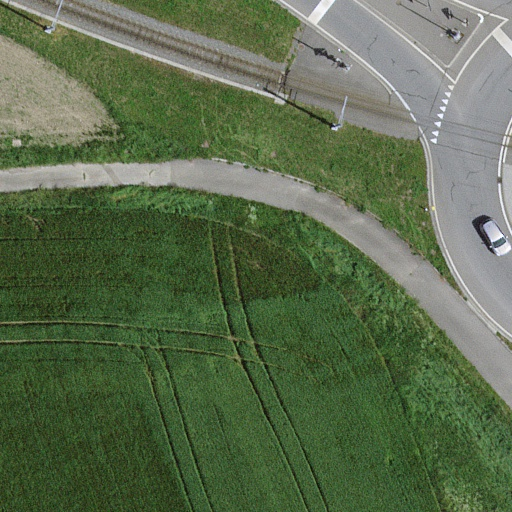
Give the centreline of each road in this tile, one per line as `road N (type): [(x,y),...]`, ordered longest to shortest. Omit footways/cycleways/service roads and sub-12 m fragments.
road 1 (track): [(0,182),(205,174),(306,198),(404,259),(511,374)]
road 2 (primary): [(321,0),(472,132)]
road 3 (primary): [(472,132),(469,202),(484,246),(511,286)]
